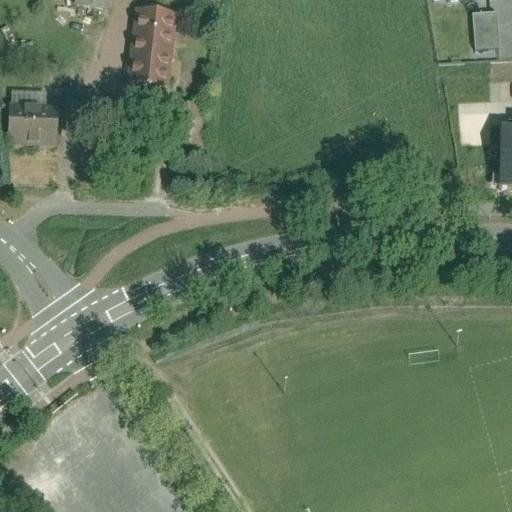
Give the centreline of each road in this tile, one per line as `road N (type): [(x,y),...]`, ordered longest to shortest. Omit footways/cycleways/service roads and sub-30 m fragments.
road 1 (tertiary): [(69,338),(119,312),(270,260),(360,245),(511,240)]
road 2 (residential): [(0,228),(69,338)]
